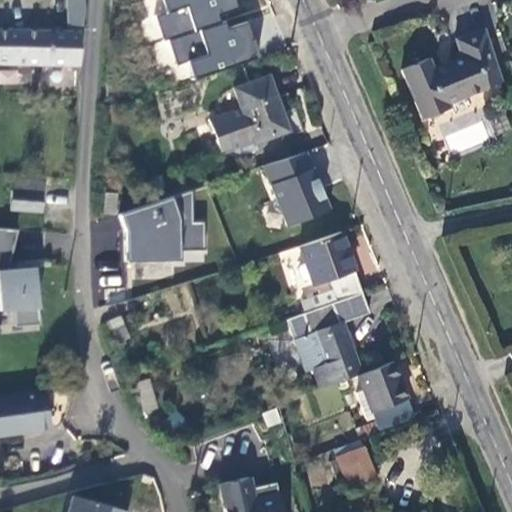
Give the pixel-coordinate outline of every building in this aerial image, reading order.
[(66,0),(68,25),(79,24),(83,24),(82,0),(66,0)] [(191,78),(255,56),(245,24),(225,30),(223,24),(218,26),(214,14),(235,7),(232,0),(161,0),(165,12),(154,15),(162,40),(168,38),(176,64),(186,61),(191,78)] [(0,63),(81,66),(81,63),(80,34),(1,31),(0,31),(0,63)] [(498,66),(487,31),(458,40),(464,58),(454,61),(455,64),(445,68),(444,64),(435,67),(431,56),(403,65),(422,115),(449,105),(448,101),(488,88),(483,71),(498,66)] [(483,71),(488,88),(503,84),(498,66),(483,71)] [(287,131),(269,78),(237,88),(243,107),(212,117),(224,153),(235,149),(241,154),(259,148),(256,141),(287,131)] [(483,119),(460,124),(459,118),(447,121),(450,134),(445,135),(449,151),(489,141),(483,119)] [(277,167),(280,175),(291,172),(288,163),(277,167)] [(280,175),(279,176),(289,209),(293,221),(296,232),(328,223),(311,166),(291,172),(280,175)] [(45,195),(45,183),(13,180),(13,192),(45,195)] [(179,261),(178,250),(203,250),(202,223),(191,222),(190,191),(118,215),(125,230),(124,262),(179,261)] [(45,195),(13,192),(11,211),(44,214),(45,195)] [(105,194),(105,215),(115,215),(115,194),(105,194)] [(273,227),(293,221),(289,209),(269,214),(273,227)] [(17,229),(0,227),(0,309),(12,308),(13,326),(39,323),(36,289),(38,288),(39,263),(16,265),(16,269),(8,269),(17,229)] [(332,287),(337,299),(362,290),(343,235),(301,249),(313,286),(330,280),(332,287)] [(337,299),(332,287),(312,295),(316,306),(337,299)] [(312,369),(319,388),(358,373),(363,372),(345,323),(371,314),(362,290),(337,299),(316,306),(286,317),(300,356),(306,372),(312,369)] [(127,340),(119,318),(109,321),(118,344),(127,340)] [(416,419),(393,360),(363,372),(358,373),(364,391),(375,418),(378,424),(381,432),(416,419)] [(158,407),(148,378),(135,382),(145,411),(158,407)] [(0,395),(0,435),(49,429),(44,390),(0,395)] [(369,420),(375,418),(364,391),(358,393),(369,420)] [(262,412),(267,425),(278,421),(274,408),(262,412)] [(362,430),(365,438),(381,432),(378,424),(362,430)] [(364,446),(337,456),(348,486),(375,475),(364,446)] [(224,506),(222,507),(223,511),(282,511),(279,494),(252,500),(247,480),(220,487),(224,506)] [(127,511),(76,495),(70,511),(127,511)]
